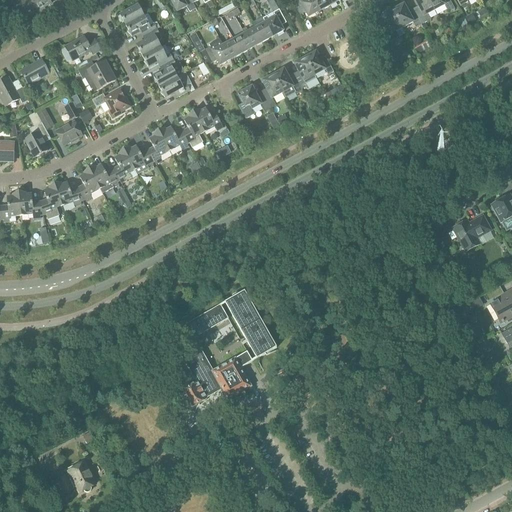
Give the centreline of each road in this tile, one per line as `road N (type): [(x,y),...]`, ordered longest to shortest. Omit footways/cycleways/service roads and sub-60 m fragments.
road 1 (primary): [(511,43),(104,264),(0,289)]
road 2 (primary): [(0,306),(44,304),(112,284),(511,69)]
road 3 (residential): [(156,120),(377,0)]
road 4 (residential): [(0,180),(59,167),(156,120)]
road 5 (residential): [(156,120),(97,14)]
